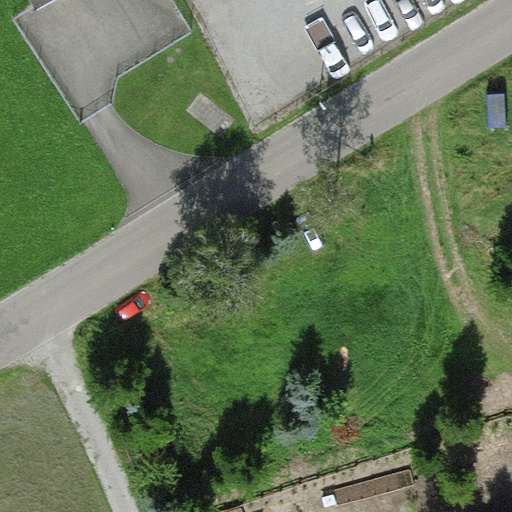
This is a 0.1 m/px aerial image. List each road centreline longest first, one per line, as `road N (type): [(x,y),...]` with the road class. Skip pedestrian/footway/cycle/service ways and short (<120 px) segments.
road 1 (residential): [(0,336),(511,19)]
road 2 (track): [(38,312),(126,511)]
